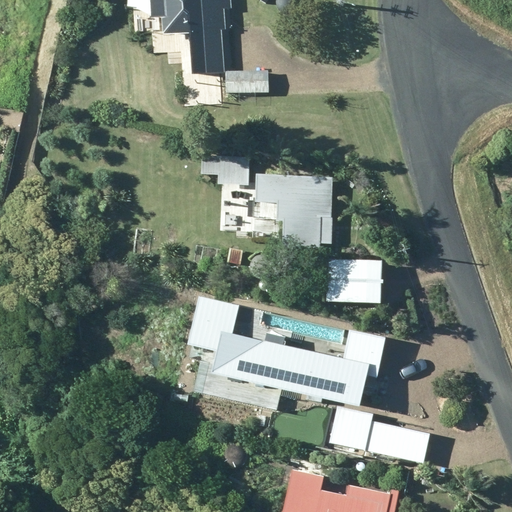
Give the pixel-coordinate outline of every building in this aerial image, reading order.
[(161,19),(161,35),(206,32),(206,28),(222,28),(221,12),(232,12),(231,0),(147,0),(149,20),(161,19)] [(241,68),(239,42),(220,43),(222,69),(241,68)] [(268,53),(244,53),(244,68),(268,68),(268,53)] [(217,93),(216,69),(202,69),(203,93),(217,93)] [(267,70),(225,71),(225,94),(268,93),(267,70)] [(248,185),(248,157),(220,157),(220,185),(248,185)] [(320,179),(275,178),(274,219),(284,219),(283,246),(317,247),(317,242),(331,243),(332,217),(319,216),(320,179)] [(239,264),(241,250),(228,248),(226,262),(239,264)] [(326,302),(367,303),(368,262),(327,260),(326,302)] [(318,342),(266,332),(268,323),(254,319),(252,330),(241,327),(244,310),(214,304),(209,325),(225,328),(224,332),(251,338),(247,355),(297,365),(294,382),(314,386),(318,369),(350,376),(356,350),(329,345),(330,337),(319,335),(318,342)] [(229,414),(263,424),(268,405),(246,399),(244,404),(232,401),(229,414)] [(363,451),(421,463),(426,438),(403,433),(406,419),(396,417),(393,432),(368,427),(363,451)] [(220,477),(226,467),(213,458),(206,469),(220,477)] [(243,486),(229,476),(224,482),(238,493),(243,486)] [(380,511),(383,503),(381,503),(385,484),(367,481),(364,492),(349,489),(347,496),(287,480),(279,511),(380,511)]
